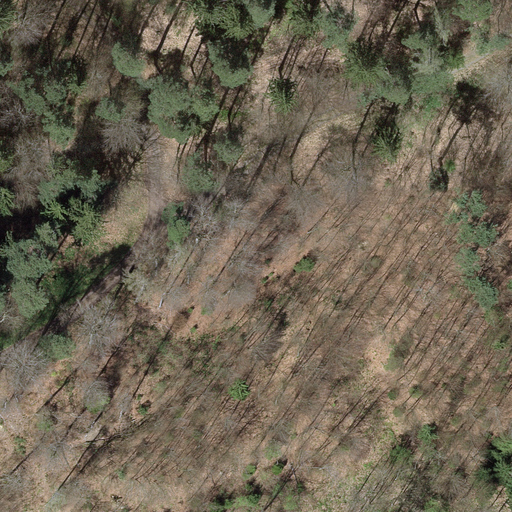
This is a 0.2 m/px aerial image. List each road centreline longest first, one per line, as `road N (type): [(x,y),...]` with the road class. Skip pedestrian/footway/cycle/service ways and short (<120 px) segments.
road 1 (track): [(0,359),(69,316),(152,225),(349,102),(449,72),(511,27)]
road 2 (track): [(73,0),(140,82),(152,225)]
road 3 (track): [(0,146),(54,159),(83,153),(146,116)]
